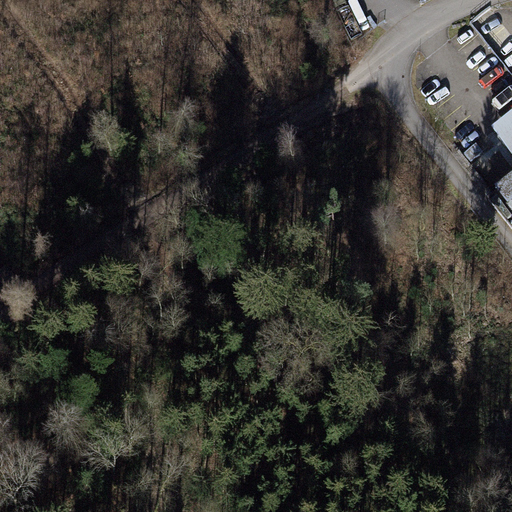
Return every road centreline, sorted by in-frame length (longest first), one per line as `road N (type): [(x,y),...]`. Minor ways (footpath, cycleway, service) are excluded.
road 1 (track): [(464,0),(365,76),(61,268),(0,321)]
road 2 (unknown): [(394,54),(395,81),(418,119),(511,244)]
